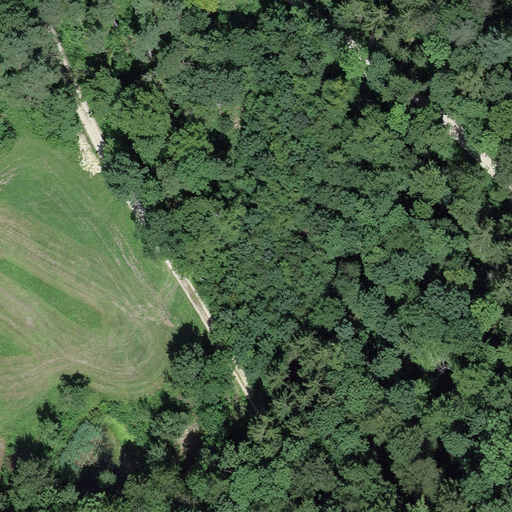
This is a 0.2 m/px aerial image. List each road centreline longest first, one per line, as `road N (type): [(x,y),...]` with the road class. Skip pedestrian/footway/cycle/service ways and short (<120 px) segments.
road 1 (track): [(35,0),(101,155),(285,449),(304,511)]
road 2 (track): [(293,0),(453,128),(511,187)]
